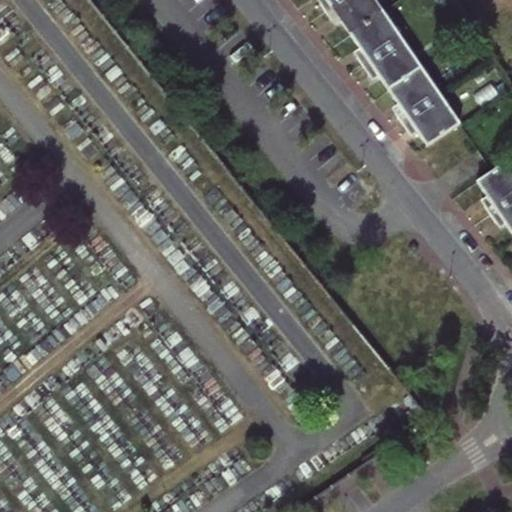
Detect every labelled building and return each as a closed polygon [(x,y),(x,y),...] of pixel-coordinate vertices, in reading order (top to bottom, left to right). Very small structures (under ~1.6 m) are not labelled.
[(323,14),(344,0),(321,0),(323,2),(317,6),(323,14)] [(335,20),(347,37),(381,15),(370,0),(344,0),(323,14),(330,24),(335,20)] [(381,15),(347,37),(360,57),(355,61),(361,69),(399,43),(381,15)] [(418,71),(399,43),(361,69),(367,79),(373,75),(385,93),(418,71)] [(399,125),(437,99),(418,71),(385,93),(399,113),(393,117),(399,125)] [(456,128),(437,99),(399,125),(405,133),(410,130),(424,150),(456,128)] [(488,216),(511,200),(511,167),(508,161),(475,183),(487,201),(481,205),(488,216)] [(501,221),(511,237),(511,200),(488,216),(494,226),(501,221)] [(424,281),(405,257),(340,310),(390,371),(465,311),(434,273),(424,281)]
